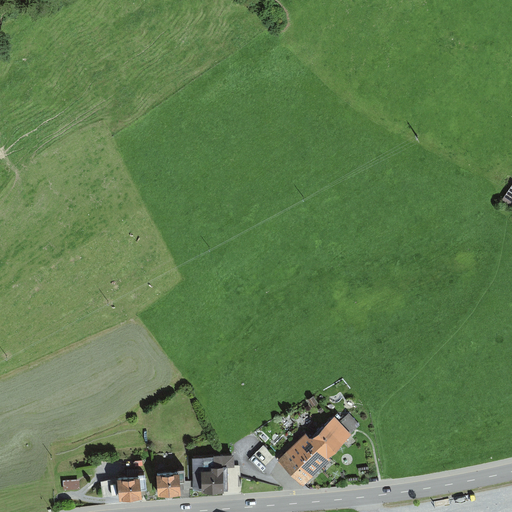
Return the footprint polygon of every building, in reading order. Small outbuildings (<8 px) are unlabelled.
[(336,418),(312,439),(326,455),(359,425),(348,414),(340,422),(336,418)] [(312,439),(307,434),(297,443),(320,467),(330,458),(326,455),(312,439)] [(320,467),(297,443),(289,452),(312,476),(320,467)] [(233,467),(232,452),(204,454),(205,468),(193,469),(194,490),(224,489),(222,468),(233,467)] [(312,476),(289,452),(280,460),(282,461),(280,462),(300,483),(302,482),(304,484),(312,476)] [(173,468),(148,470),(150,493),(175,491),(173,468)] [(133,473),(109,475),(111,498),(135,496),(133,473)] [(65,480),(65,489),(80,488),(80,479),(65,480)]
